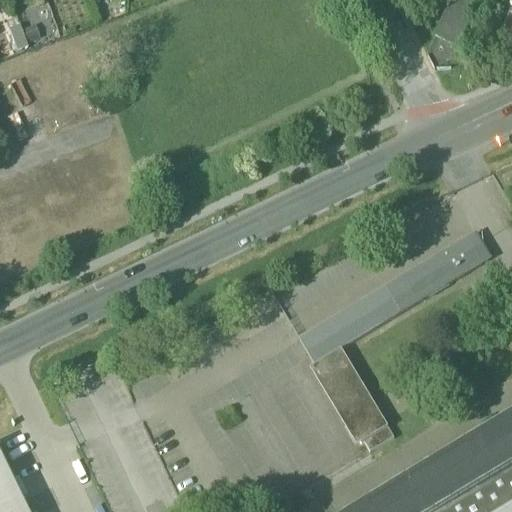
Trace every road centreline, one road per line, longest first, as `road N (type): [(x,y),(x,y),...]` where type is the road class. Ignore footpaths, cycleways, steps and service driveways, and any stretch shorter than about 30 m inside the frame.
road 1 (residential): [(0,351),(439,139)]
road 2 (residential): [(371,0),(439,139)]
road 3 (unknown): [(231,358),(301,486)]
road 4 (unknown): [(158,399),(222,511)]
